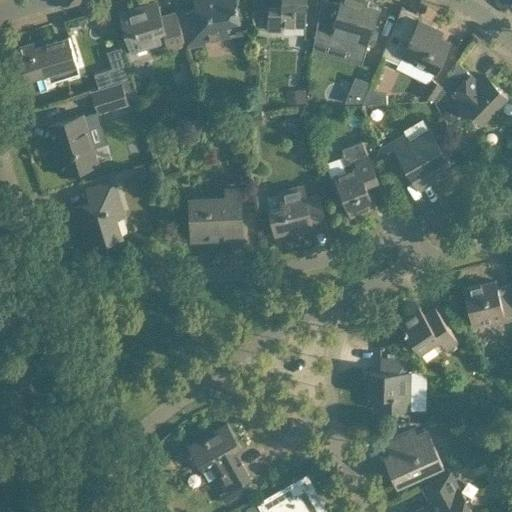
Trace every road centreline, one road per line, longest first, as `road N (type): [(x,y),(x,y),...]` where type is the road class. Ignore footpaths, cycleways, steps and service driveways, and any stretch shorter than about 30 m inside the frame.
road 1 (residential): [(46,276),(231,275),(338,257),(405,234)]
road 2 (unclassified): [(99,459),(46,276)]
road 3 (residential): [(218,369),(262,333),(369,285)]
road 4 (unclassified): [(329,427),(332,356),(343,318),(369,285)]
road 5 (unclassified): [(46,276),(0,133)]
road 6 (residential): [(99,459),(218,369)]
road 7 (residential): [(329,427),(288,391),(218,369)]
road 8 (residential): [(405,234),(511,173)]
